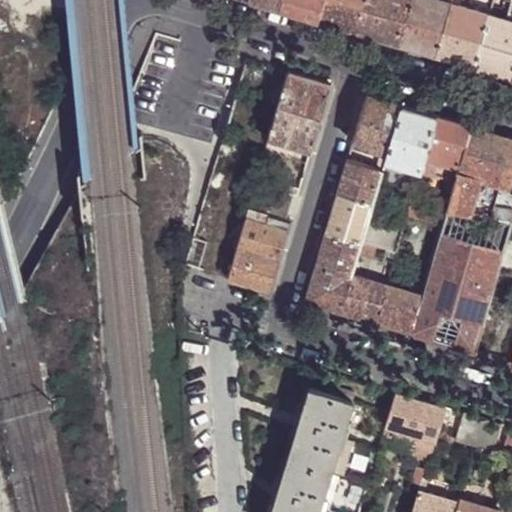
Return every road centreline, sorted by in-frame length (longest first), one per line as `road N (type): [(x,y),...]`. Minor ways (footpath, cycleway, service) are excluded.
road 1 (tertiary): [(126,0),(0,262)]
road 2 (residential): [(275,326),(359,60)]
road 3 (residential): [(511,396),(275,326)]
road 4 (residential): [(145,0),(359,60)]
road 5 (residential): [(359,60),(511,106)]
